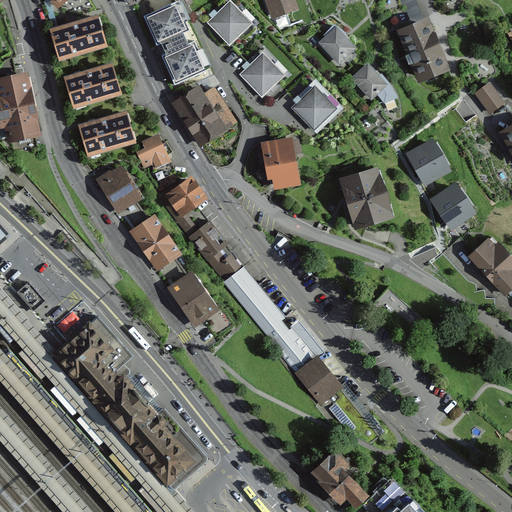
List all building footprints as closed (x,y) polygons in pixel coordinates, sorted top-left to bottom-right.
[(98,13),(58,25),(50,0),(43,0),(51,26),(61,60),(108,46),(98,13)] [(193,17),(185,0),(175,0),(149,12),(162,41),(165,40),(170,51),(168,52),(180,80),(215,64),(206,45),(201,47),(196,36),(192,38),(188,29),(192,28),(188,19),(193,17)] [(232,0),(231,0),(220,10),(217,7),(212,12),(215,15),(211,19),(232,42),(253,22),(232,0)] [(268,0),(275,17),(301,8),(298,0),(268,0)] [(451,68),(429,16),(427,17),(420,0),(404,0),(414,22),(398,29),(420,81),(451,68)] [(339,63),(356,48),(345,35),(347,33),(343,29),(334,24),(325,33),(327,35),(322,39),(319,33),(310,38),(314,45),(320,42),(339,63)] [(265,51),(253,62),(250,59),(244,64),(248,67),(243,71),(265,94),(286,74),(265,51)] [(122,94),(112,61),(65,74),(75,107),(122,94)] [(375,98),(380,93),(387,101),(400,95),(395,84),(384,72),(381,75),(369,62),(354,76),(375,98)] [(9,142),(38,135),(24,69),(0,74),(0,120),(2,130),(7,129),(9,142)] [(506,102),(490,81),(475,93),(491,113),(506,102)] [(202,146),(241,121),(217,85),(204,93),(199,86),(173,102),(202,146)] [(316,85),(305,95),(301,92),(296,97),(299,100),(295,104),(317,127),(338,107),(316,85)] [(137,141),(127,108),(80,121),(90,155),(137,141)] [(511,124),(502,131),(511,146),(511,124)] [(142,140),(145,146),(160,139),(157,133),(142,140)] [(295,134),(264,140),(271,178),(276,177),(278,187),(304,182),(299,151),(305,149),(303,136),(296,137),(295,134)] [(175,170),(166,153),(173,149),(166,138),(161,142),(160,139),(145,146),(136,150),(145,165),(152,161),(159,177),(175,170)] [(429,143),(404,156),(422,188),(446,175),(429,143)] [(381,163),(343,175),(359,226),(397,214),(381,163)] [(119,212),(141,198),(120,164),(111,170),(110,168),(97,177),(119,212)] [(191,210),(210,196),(194,174),(169,191),(171,194),(167,196),(193,233),(203,225),(191,210)] [(452,186),(426,201),(446,233),(472,218),(452,186)] [(157,269),(178,254),(152,216),(131,230),(157,269)] [(203,225),(193,233),(228,278),(226,280),(300,368),(319,353),(321,355),(327,350),(301,317),(291,325),(285,318),(288,315),(246,263),(244,265),(237,257),(240,254),(227,238),(226,239),(221,233),(223,232),(212,218),(203,225)] [(508,293),(511,288),(511,247),(502,237),(498,241),(491,233),(470,253),(508,293)] [(215,309),(191,273),(171,287),(195,323),(215,309)] [(46,299),(29,279),(18,290),(35,309),(46,299)] [(377,299),(422,341),(435,327),(389,286),(377,299)] [(129,369),(124,363),(136,353),(100,313),(94,317),(93,316),(54,351),(96,399),(107,412),(125,432),(131,439),(174,489),(207,462),(207,461),(208,459),(207,458),(207,457),(164,409),(157,415),(153,410),(124,377),(129,372),(130,371),(130,370),(129,369)] [(499,358),(506,348),(500,343),(498,345),(489,339),(483,347),(499,358)] [(321,355),(319,353),(300,368),(299,369),(325,401),(345,385),(321,355)] [(350,462),(338,450),(314,472),(340,500),(344,496),(351,503),(366,489),(345,466),(350,462)] [(398,475),(387,486),(385,483),(378,489),(378,494),(367,505),(371,510),(368,511),(440,511),(437,509),(434,511),(433,511),(425,503),(430,499),(422,492),(408,505),(402,499),(412,489),(398,475)]
